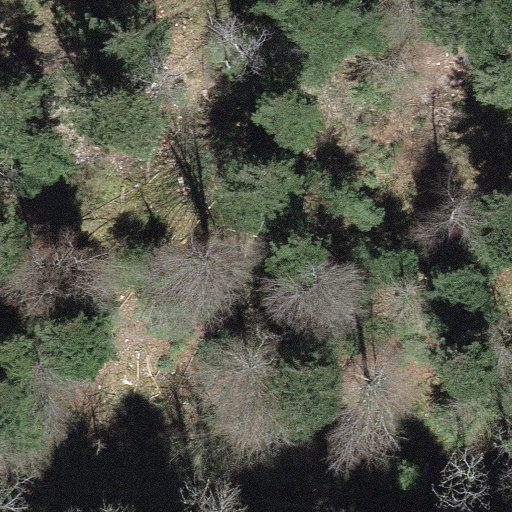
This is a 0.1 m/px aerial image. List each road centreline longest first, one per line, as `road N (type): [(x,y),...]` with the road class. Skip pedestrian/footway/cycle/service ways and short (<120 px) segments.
road 1 (track): [(422,511),(185,486),(0,483)]
road 2 (track): [(0,76),(172,0)]
